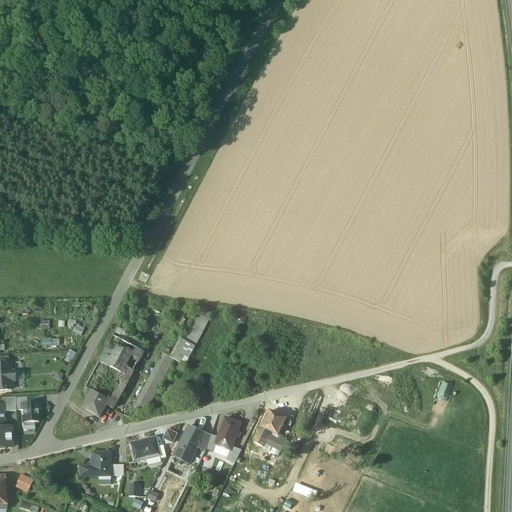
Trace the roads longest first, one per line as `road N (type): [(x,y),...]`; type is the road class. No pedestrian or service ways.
road 1 (residential): [(0,461),(427,359)]
road 2 (track): [(487,511),(491,407),(478,385),(427,359),(488,335),(493,274),(511,264)]
